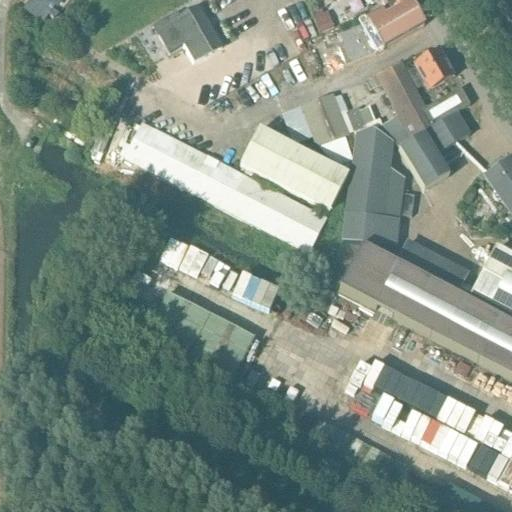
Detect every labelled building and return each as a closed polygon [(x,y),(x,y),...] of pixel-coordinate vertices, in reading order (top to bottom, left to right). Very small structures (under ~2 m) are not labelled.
[(381,2),(389,16),(390,17),(409,7),(405,0),(365,0),(370,8),(381,2)] [(390,17),(389,16),(383,19),(380,13),(364,23),(381,53),(422,29),(409,7),(390,17)] [(326,10),(314,16),(320,29),(323,37),(335,31),(332,23),(326,10)] [(190,68),(220,51),(198,11),(179,21),(177,16),(152,30),(168,59),(181,52),(190,68)] [(335,31),(323,37),(326,46),(339,40),(335,31)] [(454,81),(438,54),(413,69),(413,71),(404,76),(399,68),(374,82),(395,121),(372,133),(369,131),(354,137),(351,161),(350,168),(347,189),(339,246),(395,253),(399,219),(411,220),(413,199),(401,197),(403,182),(389,174),(392,148),(396,147),(399,152),(397,153),(422,196),(448,179),(435,158),(455,146),(468,138),(455,116),(469,108),(459,92),(424,112),(415,95),(423,91),(426,97),(454,81)] [(299,110),(280,118),(292,148),(311,141),(315,152),(348,138),(347,137),(353,134),(352,133),(355,132),(358,130),(363,128),(365,127),(359,113),(358,111),(357,111),(352,113),(345,115),(339,117),(334,103),(331,98),(299,111),(299,110)] [(368,110),(359,113),(365,127),(374,124),(368,110)] [(327,221),(142,126),(122,164),(307,259),(327,221)] [(237,173),(328,219),(348,180),(257,134),(237,173)] [(511,215),(511,163),(510,162),(486,179),(511,215)] [(511,260),(494,251),(466,305),(360,250),(338,293),(511,384),(511,260)] [(254,343),(164,296),(140,342),(230,389),(254,343)]
